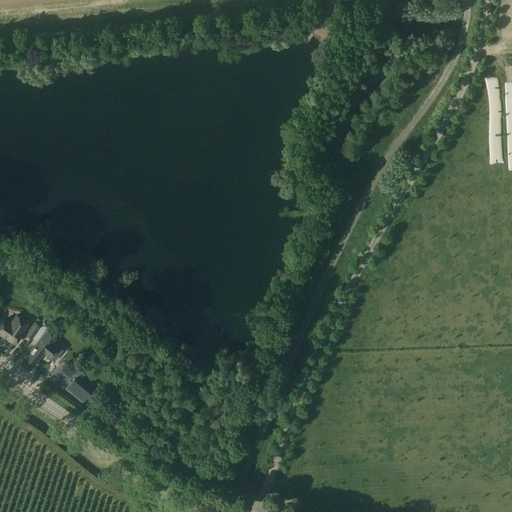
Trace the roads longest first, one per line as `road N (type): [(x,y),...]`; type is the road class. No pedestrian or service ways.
road 1 (track): [(230,509),(322,283),(457,51),(463,1)]
road 2 (unclassified): [(230,509),(122,454),(0,372)]
